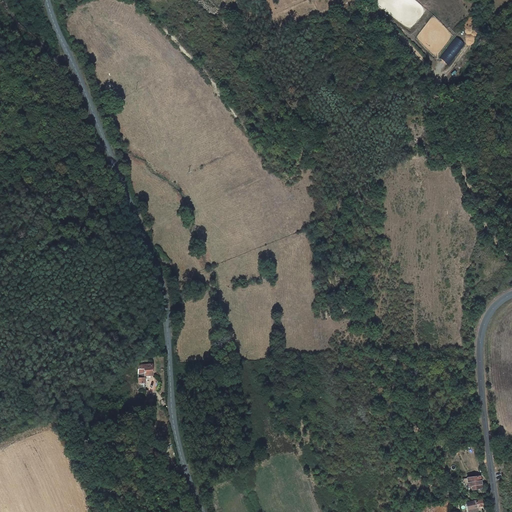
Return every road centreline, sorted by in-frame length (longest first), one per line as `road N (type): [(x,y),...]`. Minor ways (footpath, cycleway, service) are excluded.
road 1 (tertiary): [(47,0),(160,278),(175,435),(201,511)]
road 2 (track): [(353,0),(396,33),(437,87),(480,216),(511,257)]
road 3 (tertiary): [(511,293),(491,310),(480,343),(500,511)]
